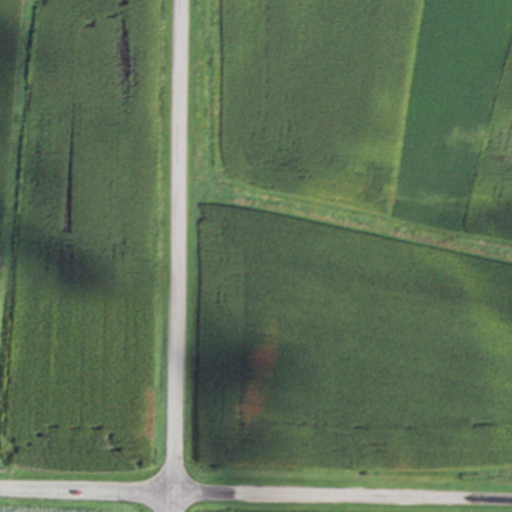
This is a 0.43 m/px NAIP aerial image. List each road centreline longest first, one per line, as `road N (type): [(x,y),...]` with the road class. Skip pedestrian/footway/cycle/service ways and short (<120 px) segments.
road 1 (residential): [(511,500),(0,488)]
road 2 (residential): [(176,511),(181,0)]
